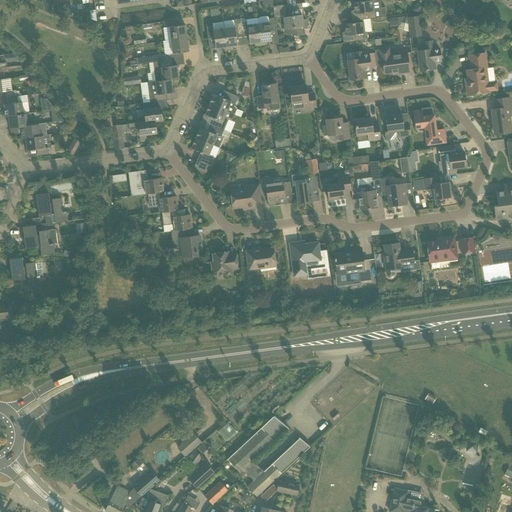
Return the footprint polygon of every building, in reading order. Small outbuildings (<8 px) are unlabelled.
[(274,13),(286,12),(296,10),(295,4),(314,1),(313,0),(294,0),(295,3),(273,7),(274,13)] [(372,0),(353,3),(354,10),(351,11),(352,21),(377,18),(386,17),(385,8),(375,9),(375,11),(373,11),(372,0)] [(274,13),(275,18),(275,20),(283,19),(285,29),(291,29),(292,36),(302,35),(301,30),(308,29),(306,19),(303,20),(302,15),(286,17),(286,12),(274,13)] [(487,17),(480,12),(475,18),(482,23),(487,17)] [(276,30),(275,20),(275,18),(268,19),(268,17),(265,16),(260,17),(258,18),(261,46),(267,45),(267,42),(271,41),(270,31),(276,30)] [(399,26),(398,24),(397,18),(397,17),(390,18),(391,27),(399,26)] [(411,33),(420,32),(418,17),(409,18),(411,33)] [(248,34),(250,44),(254,43),(255,47),(261,46),(258,18),(257,18),(246,19),(246,22),(241,23),(243,35),(248,34)] [(473,18),(464,22),(466,28),(475,25),(473,18)] [(177,20),(165,21),(166,28),(169,27),(171,41),(187,39),(185,25),(178,26),(177,20)] [(223,22),(224,28),(227,51),(233,50),(233,46),(237,46),(236,36),(243,35),(241,23),(235,24),(234,21),(223,22)] [(342,33),(343,43),(368,40),(367,32),(365,33),(363,22),(345,24),(345,31),(342,33)] [(224,28),(213,30),(212,27),(206,27),(208,39),(214,38),(215,49),(220,48),(220,52),(227,51),(224,28)] [(134,45),(138,44),(146,43),(145,36),(138,37),(137,37),(133,37),(134,45)] [(187,39),(171,41),(173,54),(189,52),(187,39)] [(417,52),(420,71),(433,69),(432,63),(441,62),(439,49),(433,50),(431,42),(424,43),(425,51),(417,52)] [(399,55),(391,56),(390,47),(377,49),(378,60),(382,60),(384,74),(399,72),(400,74),(409,72),(407,51),(398,52),(399,55)] [(369,53),(363,54),(363,51),(353,53),(354,60),(347,60),(350,80),(363,79),(362,72),(371,71),(369,53)] [(489,92),(498,91),(497,81),(488,82),(486,68),(487,68),(485,53),(468,56),(470,70),(466,71),(467,79),(468,85),(466,85),(467,95),(489,92)] [(143,64),(149,63),(153,62),(160,61),(159,56),(155,56),(142,58),(135,59),(136,65),(143,64)] [(153,62),(155,82),(162,81),(171,80),(179,79),(177,65),(172,66),(171,60),(160,61),(153,62)] [(139,104),(154,102),(167,100),(166,94),(173,93),(171,80),(162,81),(155,82),(149,82),(147,83),(150,102),(139,104)] [(280,109),(276,84),(261,86),(262,96),(257,97),(258,109),(268,108),(268,111),(280,109)] [(304,109),(316,107),(314,93),(307,94),(306,85),(290,87),(292,104),(303,103),(304,109)] [(5,98),(17,97),(16,90),(5,92),(5,98)] [(234,106),(234,105),(238,97),(226,92),(223,98),(214,94),(209,105),(227,112),(234,115),(241,117),(243,111),(236,109),(234,106)] [(29,113),(28,102),(18,103),(18,97),(17,97),(5,98),(6,104),(4,104),(5,117),(8,117),(24,115),(24,114),(27,114),(29,113)] [(42,110),(50,109),(49,98),(41,100),(42,110)] [(511,111),(510,98),(495,100),(494,100),(496,109),(491,110),(495,135),(511,133),(511,132),(510,117),(511,116),(511,111)] [(135,124),(155,121),(162,120),(160,107),(155,108),(154,102),(139,104),(140,110),(144,109),(145,116),(135,118),(135,123),(135,124)] [(205,115),(214,119),(211,126),(224,131),(229,120),(231,121),(234,115),(227,112),(209,105),(205,115)] [(426,145),(436,144),(445,143),(444,129),(435,130),(434,116),(433,116),(433,111),(432,109),(431,108),(429,108),(421,109),(422,111),(413,112),(415,129),(425,128),(426,139),(425,139),(426,145)] [(10,128),(21,127),(28,126),(35,125),(34,121),(28,121),(27,114),(24,114),(24,115),(8,117),(10,128)] [(396,136),(395,132),(398,132),(399,138),(410,136),(409,125),(403,126),(401,114),(385,116),(387,132),(385,132),(386,140),(393,139),(396,136)] [(350,139),(348,123),(341,124),(341,118),(340,118),(340,117),(339,116),(333,117),(333,118),(333,119),(326,120),(327,125),(322,125),(323,136),(336,134),(337,140),(340,140),(340,141),(350,139)] [(104,119),(104,124),(101,125),(101,129),(105,128),(112,128),(112,127),(111,118),(104,119)] [(380,140),(378,124),(371,125),(371,118),(355,120),(356,136),(357,136),(358,142),(368,141),(380,140)] [(135,123),(120,126),(112,127),(112,128),(115,149),(124,148),(122,132),(130,132),(129,130),(139,129),(140,135),(156,133),(155,121),(135,124),(135,123)] [(39,128),(51,127),(50,122),(35,125),(28,126),(21,127),(22,139),(25,139),(25,138),(41,136),(40,136),(39,128)] [(59,128),(63,133),(71,132),(72,132),(65,123),(59,128)] [(224,131),(211,126),(209,132),(200,128),(195,139),(212,146),(213,146),(219,148),(224,138),(222,137),(224,131)] [(253,141),(256,137),(251,133),(247,138),(252,142),(253,141)] [(37,155),(46,154),(49,154),(48,148),(51,148),(49,135),(43,135),(40,136),(41,136),(25,138),(25,139),(27,150),(36,149),(37,155)] [(74,139),(70,145),(76,149),(80,142),(74,139)] [(209,155),(212,146),(195,139),(191,149),(200,152),(194,167),(205,171),(207,165),(210,167),(214,157),(209,155)] [(437,178),(448,176),(448,175),(457,174),(456,168),(466,167),(464,152),(455,153),(455,146),(438,148),(440,157),(440,161),(438,162),(439,171),(441,170),(442,175),(436,176),(437,178)] [(285,158),(284,150),(275,151),(276,159),(285,158)] [(417,161),(416,152),(412,152),(410,158),(407,158),(408,163),(415,162),(417,161)] [(409,172),(407,157),(400,158),(401,173),(409,172)] [(305,161),(307,174),(318,173),(316,159),(305,161)] [(318,163),(319,171),(327,170),(326,162),(318,163)] [(360,210),(378,208),(374,181),(380,180),(378,162),(370,163),(372,180),(367,184),(357,186),(358,193),(357,193),(360,210)] [(388,193),(390,206),(406,204),(405,192),(406,192),(405,185),(389,187),(387,178),(380,179),(378,162),(380,180),(382,194),(388,193)] [(146,195),(148,194),(159,193),(164,192),(162,178),(147,180),(146,170),(128,173),(129,183),(134,182),(136,195),(131,195),(131,196),(146,194),(146,195)] [(298,204),(313,202),(311,191),(318,190),(316,177),(309,178),(309,177),(306,178),(305,176),(301,177),(300,174),(291,175),(292,186),(295,186),(298,204)] [(284,195),(291,194),(289,183),(282,184),(282,183),(273,184),(272,180),(271,178),(268,176),(265,177),(263,179),(262,182),(262,183),(262,185),(263,185),(263,188),(265,188),(268,201),(274,200),(275,205),(280,205),(279,199),(284,198),(284,195)] [(451,198),(449,182),(448,176),(437,178),(423,179),(424,191),(433,190),(434,200),(451,198)] [(326,186),(328,200),(345,198),(344,191),(351,190),(349,177),(337,179),(338,184),(326,186)] [(37,195),(36,195),(39,217),(45,216),(46,224),(67,221),(66,211),(63,212),(61,198),(52,199),(52,202),(50,203),(49,193),(51,193),(50,183),(36,185),(37,195)] [(508,191),(496,192),(498,205),(494,206),(494,208),(511,205),(511,184),(508,185),(508,191)] [(230,191),(233,208),(246,207),(247,209),(255,208),(255,202),(262,201),(259,185),(244,187),(244,190),(230,191)] [(160,199),(159,193),(148,194),(149,207),(158,205),(159,213),(161,212),(173,211),(178,210),(176,196),(160,199)] [(511,205),(494,208),(496,220),(508,219),(509,224),(511,223),(511,205)] [(173,225),(174,231),(186,229),(192,229),(190,215),(174,217),(173,211),(161,212),(163,226),(173,225)] [(128,218),(130,226),(137,225),(135,217),(128,218)] [(77,223),(78,232),(86,232),(86,223),(77,223)] [(54,254),(52,243),(58,243),(56,229),(38,231),(39,235),(36,236),(35,225),(23,227),(26,249),(40,247),(42,256),(54,254)] [(193,259),(193,257),(197,256),(197,252),(202,252),(200,236),(187,237),(186,229),(174,231),(171,231),(173,246),(173,249),(181,248),(183,261),(185,263),(187,264),(190,263),(192,261),(193,259)] [(457,260),(454,236),(442,238),(442,240),(427,243),(430,263),(457,260)] [(462,254),(474,253),(472,238),(461,240),(462,254)] [(320,261),(318,243),(299,245),(299,242),(290,244),(294,278),(309,276),(307,263),(320,261)] [(414,265),(412,250),(400,252),(399,243),(384,245),(385,255),(384,255),(386,271),(387,271),(387,274),(388,276),(389,277),(391,277),(392,277),(394,275),(394,274),(393,270),(402,269),(402,267),(414,265)] [(276,267),(273,247),(260,249),(260,248),(252,249),(253,255),(247,256),(249,271),(260,270),(260,272),(276,270),(276,268),(276,267)] [(353,253),(335,255),(335,258),(338,275),(339,283),(349,282),(360,281),(361,285),(372,284),(369,260),(363,261),(361,248),(352,250),(353,253)] [(225,271),(232,270),(238,269),(235,254),(230,255),(229,252),(212,254),(213,262),(211,262),(212,273),(225,271)] [(10,259),(10,260),(13,281),(27,279),(28,287),(41,286),(39,275),(42,275),(41,263),(35,264),(34,262),(25,264),(26,267),(23,268),(23,264),(22,258),(10,259)] [(470,273),(466,275),(465,278),(467,282),(470,283),(473,281),(475,278),(473,274),(470,273)] [(412,294),(414,294),(421,293),(423,293),(422,281),(414,282),(415,289),(411,290),(412,294)] [(13,337),(6,333),(0,343),(7,347),(13,337)] [(334,421),(339,416),(336,412),(330,417),(334,421)] [(251,462),(274,442),(287,428),(274,417),(227,460),(230,462),(229,463),(228,461),(224,465),(225,467),(224,468),(226,470),(232,464),(240,473),(243,470),(254,481),(247,487),(257,497),(281,474),(310,448),(299,439),(272,464),(264,472),(257,464),(255,466),(251,462)] [(194,434),(177,449),(185,457),(201,442),(194,434)] [(467,440),(466,451),(477,453),(478,441),(467,440)] [(195,452),(192,456),(199,461),(202,457),(195,452)] [(205,463),(188,479),(196,489),(214,472),(205,463)] [(135,487),(134,488),(129,492),(117,486),(105,511),(107,511),(121,511),(125,505),(128,507),(141,496),(159,480),(152,472),(139,484),(137,484),(135,485),(135,487)] [(296,495),(298,486),(279,481),(277,490),(296,495)] [(213,505),(228,491),(220,482),(204,496),(213,505)] [(432,511),(434,509),(422,507),(423,500),(407,497),(408,491),(395,488),(390,511),(402,511),(403,510),(411,511),(410,511),(432,511)] [(145,509),(143,511),(158,511),(161,506),(164,506),(168,496),(150,489),(146,499),(142,498),(138,507),(145,509)] [(250,506),(254,502),(254,501),(252,499),(247,493),(242,498),(247,503),(250,506)] [(190,511),(193,508),(184,503),(177,511),(190,511)]
